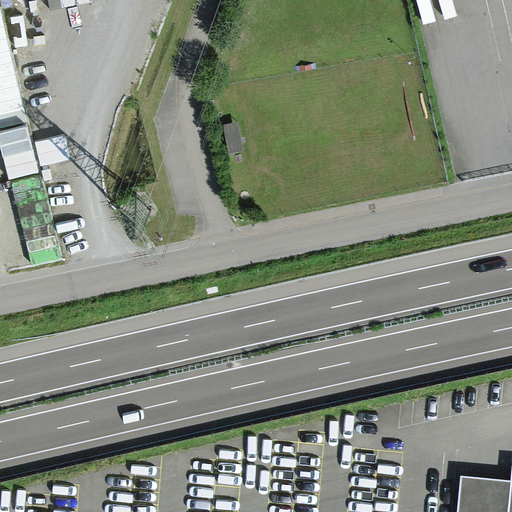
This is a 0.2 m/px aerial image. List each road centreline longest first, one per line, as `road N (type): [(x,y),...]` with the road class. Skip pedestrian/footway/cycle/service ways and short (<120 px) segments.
road 1 (motorway): [(0,441),(511,327)]
road 2 (motorway): [(511,268),(0,382)]
road 3 (residential): [(0,300),(511,198)]
